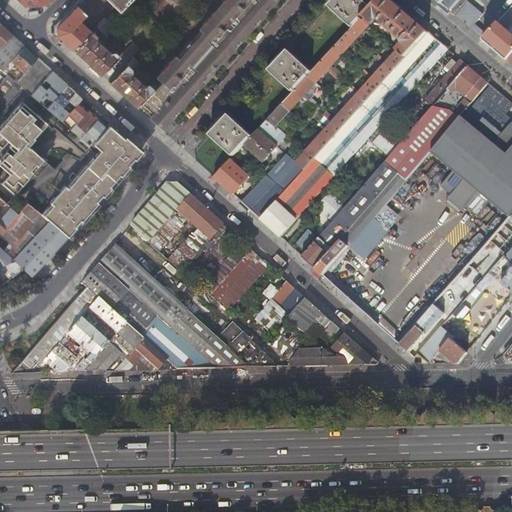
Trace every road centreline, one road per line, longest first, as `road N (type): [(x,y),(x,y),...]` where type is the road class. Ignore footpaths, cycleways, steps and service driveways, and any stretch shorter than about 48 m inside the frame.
road 1 (trunk): [(0,499),(511,489)]
road 2 (trunk): [(511,446),(0,454)]
road 3 (residential): [(405,378),(0,387)]
road 4 (residential): [(405,378),(165,157)]
road 5 (residential): [(297,0),(165,157)]
road 6 (residential): [(41,303),(165,157)]
road 7 (residential): [(165,157),(38,30)]
road 8 (residential): [(511,81),(416,0)]
road 9 (tertiary): [(43,511),(0,398)]
